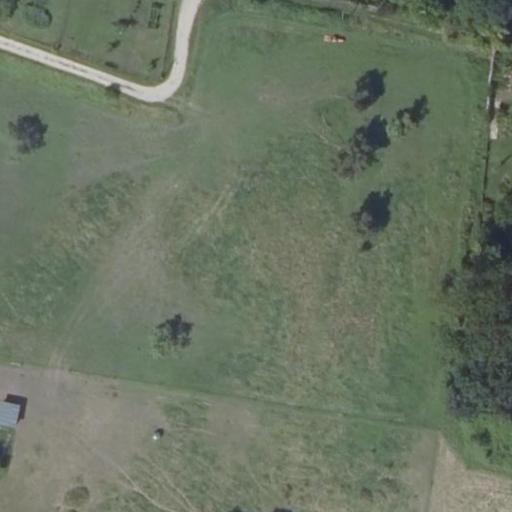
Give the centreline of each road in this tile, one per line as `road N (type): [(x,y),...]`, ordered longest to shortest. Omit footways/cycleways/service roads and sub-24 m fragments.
road 1 (track): [(193,0),(181,85),(163,94),(132,92),(0,42)]
road 2 (track): [(511,39),(481,39),(315,0)]
